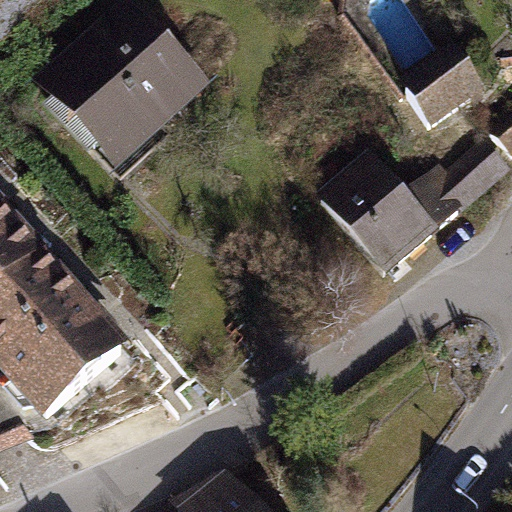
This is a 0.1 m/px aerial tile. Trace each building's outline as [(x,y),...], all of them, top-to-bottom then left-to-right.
[(131,13),(53,83),(122,160),(200,90),(131,13)] [(450,66),(407,96),(430,129),(473,99),(450,66)] [(511,109),(489,130),(511,156),(511,109)] [(439,170),(404,200),(372,162),(323,204),(386,277),(506,174),(483,147),(446,179),(439,170)] [(0,199),(0,373),(60,435),(138,351),(0,199)] [(254,511),(234,486),(201,511),(254,511)]
